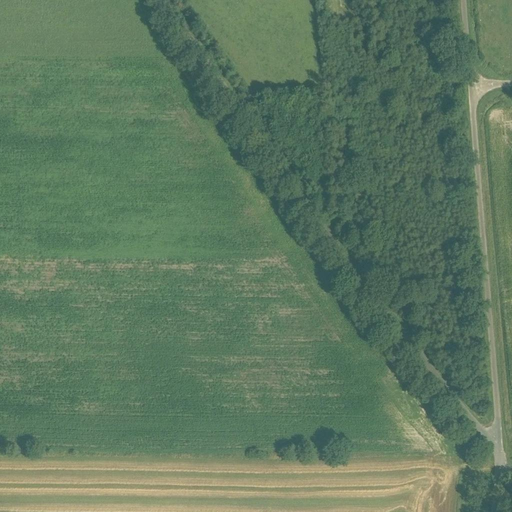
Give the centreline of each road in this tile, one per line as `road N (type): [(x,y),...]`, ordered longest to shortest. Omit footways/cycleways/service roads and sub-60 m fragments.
road 1 (unclassified): [(498,452),(160,0)]
road 2 (unclassified): [(474,83),(498,452)]
